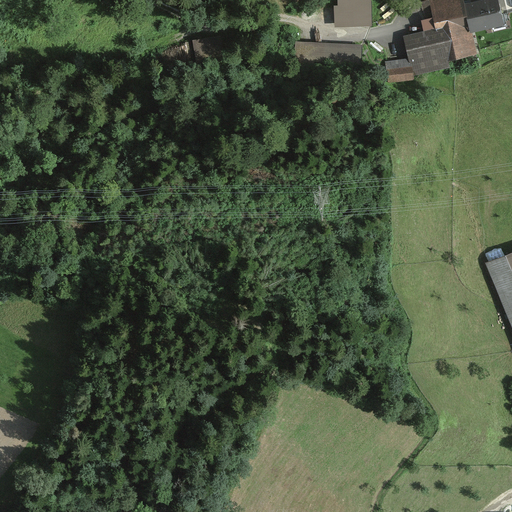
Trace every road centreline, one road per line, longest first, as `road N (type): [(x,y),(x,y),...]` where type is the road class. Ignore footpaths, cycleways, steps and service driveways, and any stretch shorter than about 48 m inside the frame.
road 1 (track): [(272,338),(277,391),(220,511)]
road 2 (track): [(151,45),(237,18),(315,26)]
